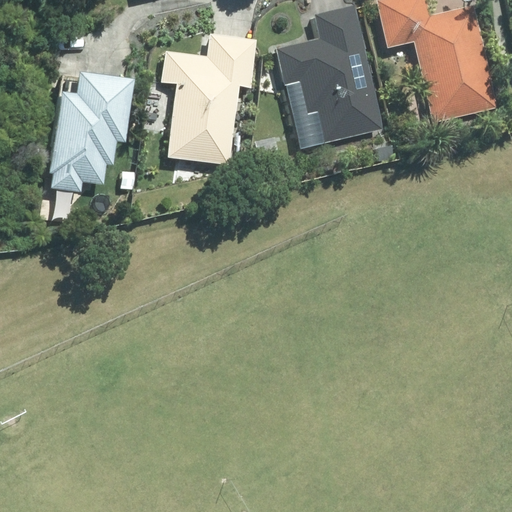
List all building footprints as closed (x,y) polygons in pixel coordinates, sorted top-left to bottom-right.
[(497,109),(472,6),(429,16),(425,0),(380,0),(375,1),(386,50),(413,44),(432,125),(497,109)] [(380,130),(352,7),(311,17),(316,40),(272,51),(281,87),(295,84),(303,116),(314,114),(321,144),(380,130)] [(249,89),(254,41),(206,35),(204,58),(162,53),(159,83),(174,85),(165,160),(227,167),(237,88),(249,89)] [(122,144),(131,82),(76,74),(73,99),(58,96),(47,175),(100,183),(106,142),(122,144)] [(265,159),(267,145),(253,143),(252,158),(265,159)]
